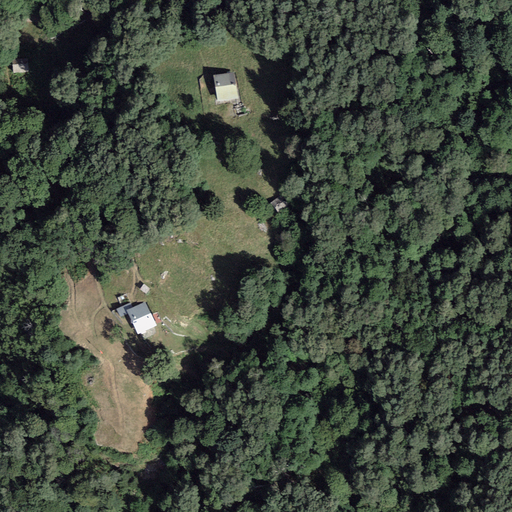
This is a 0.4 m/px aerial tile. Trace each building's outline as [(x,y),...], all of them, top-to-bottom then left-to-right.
[(22,4),(18,4),(18,19),(35,21),(36,5),(34,5),(22,4)] [(25,58),(11,60),(12,72),(27,71),(25,58)] [(226,74),(214,77),(218,99),(234,95),(232,84),(229,74),(229,72),(226,73),(226,74)] [(75,175),(61,178),(65,192),(78,190),(75,175)] [(282,193),(269,203),(279,214),(291,204),(282,193)] [(474,283),(466,287),(474,304),(482,300),(474,283)] [(128,311),(137,331),(153,324),(143,304),(131,310),(128,304),(116,309),(119,315),(128,311)] [(315,385),(303,396),(313,407),(325,396),(315,385)] [(348,400),(337,408),(343,416),(354,409),(348,400)] [(328,406),(319,413),(325,420),(334,414),(328,406)]
